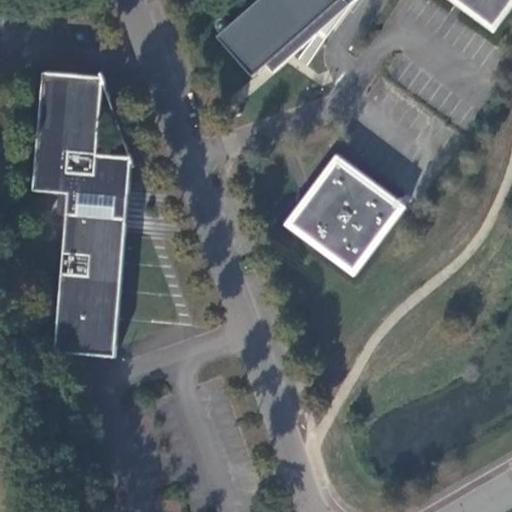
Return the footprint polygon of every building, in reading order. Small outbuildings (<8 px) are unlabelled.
[(262,0),(219,38),(254,78),(267,66),(274,74),(359,0),(262,0)] [(449,0),(495,33),(511,9),(511,0),(510,0),(493,24),(488,20),(460,0),(449,0)] [(460,0),(488,20),(493,24),(510,0),(460,0)] [(57,353),(117,358),(128,219),(117,218),(119,199),(130,199),(133,159),(98,156),(105,78),(45,74),(35,192),(70,194),(68,214),(57,353)] [(356,277),(407,207),(397,209),(354,268),(296,224),(317,194),(339,165),(337,156),(286,226),(356,277)] [(407,207),(337,156),(339,165),(317,194),(296,224),(354,268),(397,209),(407,207)] [(117,218),(128,219),(130,199),(119,199),(117,218)]
